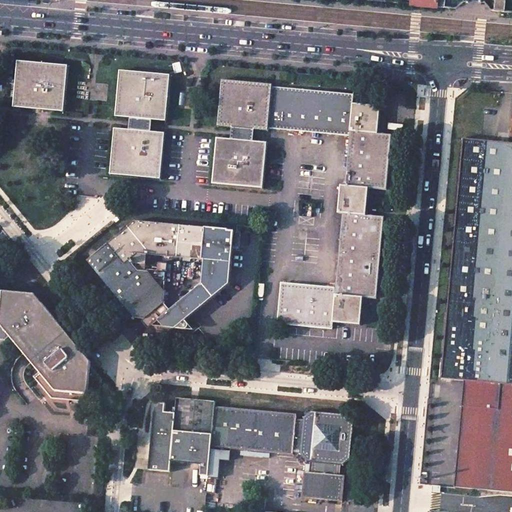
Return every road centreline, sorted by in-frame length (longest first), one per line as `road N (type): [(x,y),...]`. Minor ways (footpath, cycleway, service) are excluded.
road 1 (tertiary): [(0,16),(357,50)]
road 2 (unclassified): [(440,68),(410,371),(400,403)]
road 3 (unclassified): [(400,403),(375,390),(127,367)]
road 4 (unclassified): [(127,367),(0,213)]
road 5 (unclassified): [(127,367),(110,511)]
